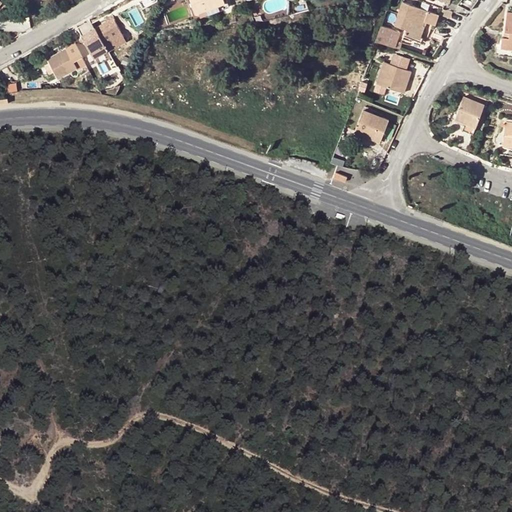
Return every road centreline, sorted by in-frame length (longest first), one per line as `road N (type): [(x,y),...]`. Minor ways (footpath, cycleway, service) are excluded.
road 1 (track): [(20,494),(62,443),(104,443),(136,414),(151,413),(380,511)]
road 2 (secondary): [(0,126),(138,129),(359,208)]
road 3 (secondary): [(387,218),(511,263)]
road 4 (residential): [(0,57),(106,0)]
